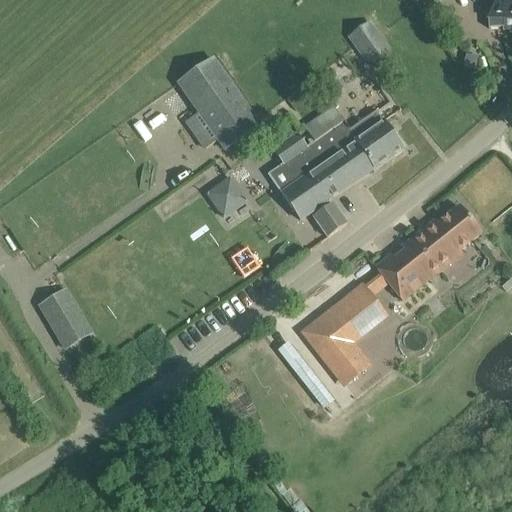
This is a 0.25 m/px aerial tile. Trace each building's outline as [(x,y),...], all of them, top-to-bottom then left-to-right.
[(511,0),(487,0),(489,29),(504,29),(504,19),(511,18),(511,0)] [(370,23),(350,37),(368,62),(387,49),(370,23)] [(467,58),(467,68),(477,69),(477,59),(467,58)] [(214,59),(179,83),(200,113),(219,141),(226,150),(261,126),(214,59)] [(298,135),(274,151),(283,164),(278,168),(292,188),(282,194),(300,221),(403,150),(376,113),(350,131),(344,123),(343,123),(334,108),(304,128),(314,143),(307,148),(298,135)] [(260,215),(239,184),(219,197),(240,228),(260,215)] [(313,218),(328,239),(347,225),(333,204),(313,218)] [(376,269),(402,301),(460,255),(458,252),(481,234),(460,207),(438,225),(435,222),(402,249),(405,252),(395,260),(392,256),(376,269)] [(511,280),(511,279),(501,288),(506,293),(511,287),(511,280)] [(375,306),(362,290),(351,300),(363,315),(330,341),(319,350),(307,335),(306,335),(337,374),(348,365),(356,375),(345,384),(346,385),(368,367),(350,344),(339,352),(331,342),(375,306)] [(66,292),(40,307),(58,337),(83,321),(66,292)]
